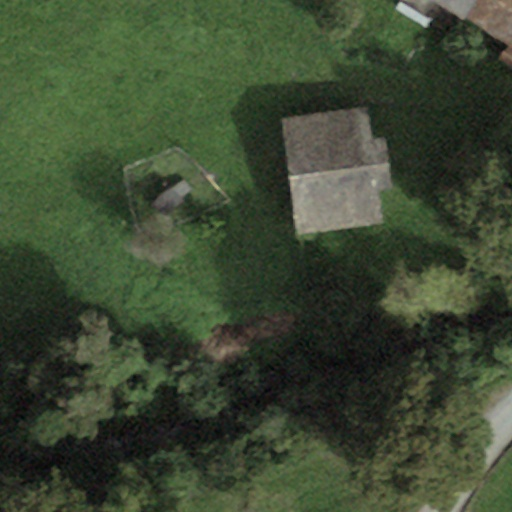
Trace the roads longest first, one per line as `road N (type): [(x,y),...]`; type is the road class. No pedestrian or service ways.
road 1 (track): [(285,511),(508,420)]
road 2 (unclassified): [(440,511),(456,480),(511,416)]
